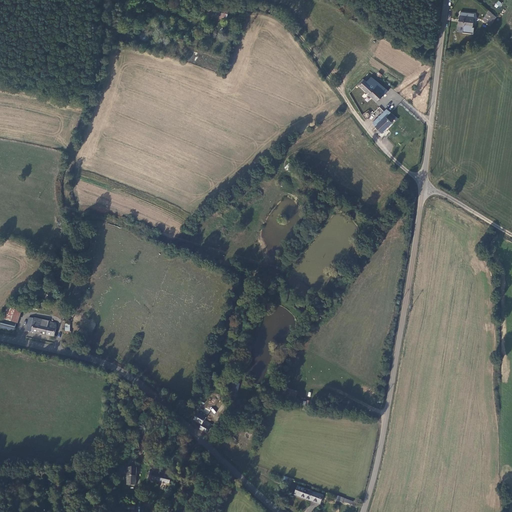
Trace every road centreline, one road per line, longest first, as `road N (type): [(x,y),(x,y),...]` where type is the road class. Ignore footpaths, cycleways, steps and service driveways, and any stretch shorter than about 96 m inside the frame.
road 1 (tertiary): [(279,511),(123,372),(0,337)]
road 2 (unclassified): [(423,185),(362,511)]
road 3 (unclassified): [(447,0),(423,185)]
road 4 (unclassified): [(423,185),(382,149),(341,93)]
